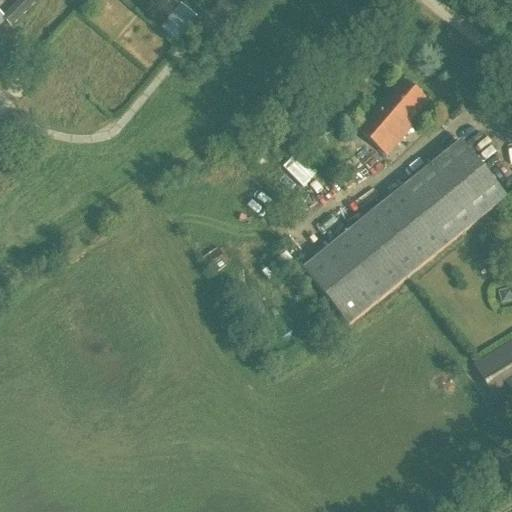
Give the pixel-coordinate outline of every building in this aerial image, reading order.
[(0,12),(0,26),(5,22),(11,27),(39,0),(18,0),(3,15),(0,12)] [(428,103),(402,81),(383,102),(380,100),(355,128),(387,156),(412,127),(409,124),(428,103)] [(347,327),(506,200),(461,142),(302,270),(347,327)] [(312,190),(326,176),(307,156),(293,170),(312,190)] [(286,183),(283,193),(308,200),(311,190),(286,183)] [(235,235),(223,239),(228,255),(241,251),(235,235)] [(220,260),(224,270),(245,262),(241,253),(220,260)] [(295,253),(270,273),(278,283),(303,263),(295,253)] [(511,341),(473,365),(497,405),(511,395),(511,341)]
